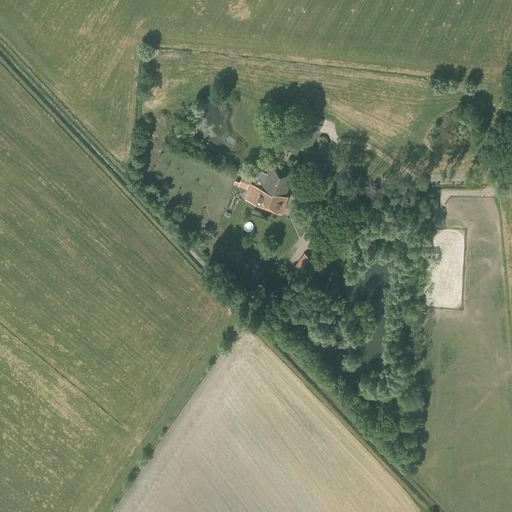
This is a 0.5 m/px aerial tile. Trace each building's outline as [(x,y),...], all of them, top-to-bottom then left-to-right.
[(313,145),(324,120),(305,112),(294,137),(298,138),(297,141),(309,146),(310,143),(313,145)] [(280,190),(287,192),(294,173),(270,164),(261,187),(261,188),(268,190),(268,189),(279,193),(280,190)] [(246,188),(251,176),(243,173),(239,186),(246,188)] [(261,188),(261,187),(258,186),(252,201),(281,212),(287,196),(285,195),(287,192),(280,190),(279,193),(268,189),(268,190),(261,188)] [(346,219),(356,207),(352,204),(342,216),(339,213),(326,229),(334,235),(346,219)] [(345,253),(350,246),(340,239),(335,246),(345,253)] [(305,274),(315,260),(305,252),(294,266),(305,274)]
